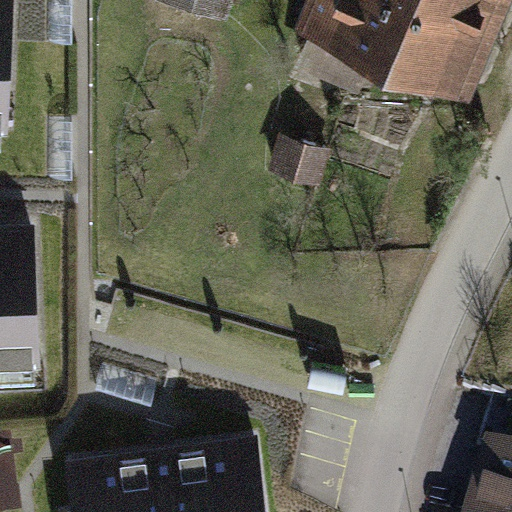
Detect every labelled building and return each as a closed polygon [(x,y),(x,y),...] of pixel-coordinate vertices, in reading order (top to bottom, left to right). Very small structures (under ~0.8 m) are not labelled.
[(14,0),(0,0),(0,126),(8,127),(14,0)] [(71,0),(47,0),(47,37),(72,37),(71,0)] [(322,0),(298,59),(357,84),(374,43),(465,81),(498,0),(322,0)] [(72,118),(50,117),(50,173),(72,173),(72,118)] [(281,130),(271,165),(321,178),(330,144),(281,130)] [(34,219),(0,220),(0,364),(39,363),(34,219)] [(105,365),(99,386),(151,401),(157,380),(105,365)] [(270,511),(260,428),(64,453),(71,511),(270,511)] [(511,511),(511,456),(494,451),(476,511),(511,511)]
